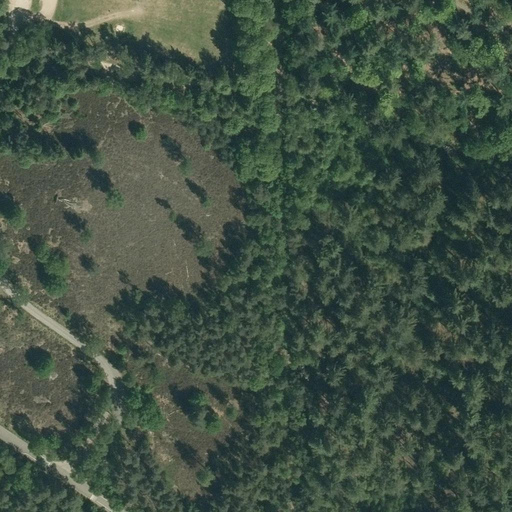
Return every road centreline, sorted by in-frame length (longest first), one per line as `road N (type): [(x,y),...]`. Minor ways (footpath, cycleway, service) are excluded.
road 1 (track): [(274,91),(157,78),(16,47)]
road 2 (unclassified): [(86,494),(128,413),(126,388),(110,366)]
road 3 (unclassified): [(110,366),(0,282)]
road 4 (unclassified): [(110,366),(114,408),(70,484)]
